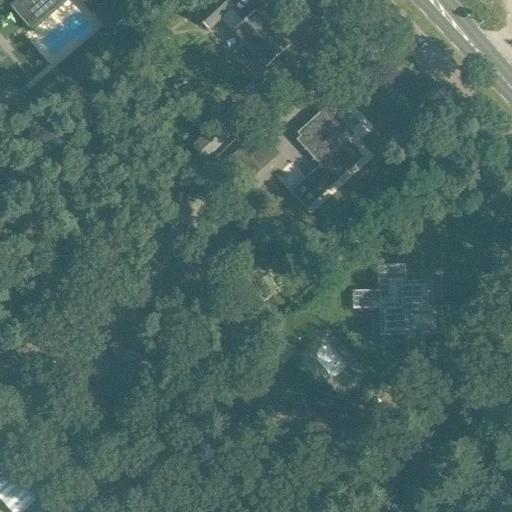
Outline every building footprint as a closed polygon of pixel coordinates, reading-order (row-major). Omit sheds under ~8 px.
[(17,0),(10,6),(26,24),(54,0),(93,0),(113,23),(139,0),(17,0)] [(265,68),(290,45),(257,9),(243,21),(231,8),(234,6),(228,0),(216,0),(197,18),(208,30),(223,16),(235,29),(232,33),(265,68)] [(32,79),(0,49),(0,107),(6,114),(24,95),(20,91),(32,79)] [(60,64),(41,80),(26,93),(39,108),(73,79),(60,64)] [(356,135),(329,105),(305,127),(308,130),(295,141),(319,168),(305,180),(320,197),(363,157),(357,150),(358,149),(350,141),(356,135)] [(247,121),(234,108),(193,147),(206,160),(247,121)] [(252,175),(275,155),(267,146),(244,166),(252,175)] [(432,306),(432,280),(406,281),(405,265),(377,266),(378,291),(353,291),(353,309),(379,309),(379,336),(406,336),(407,360),(426,360),(425,337),(432,337),(431,334),(450,334),(450,306),(432,306)] [(135,327),(110,349),(125,367),(140,384),(166,362),(135,327)] [(0,472),(0,499),(11,511),(15,511),(34,495),(7,466),(0,472)] [(232,511),(209,485),(185,508),(188,511),(232,511)]
